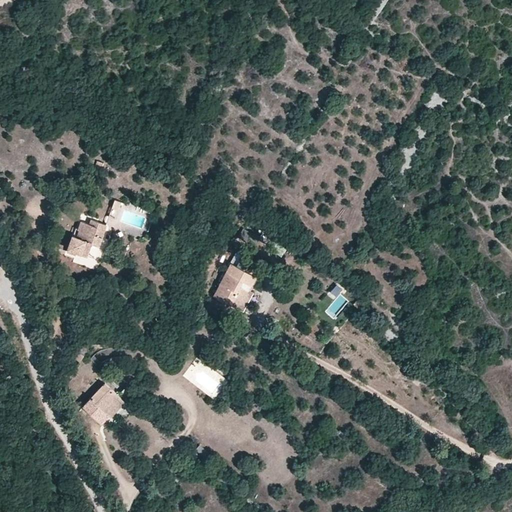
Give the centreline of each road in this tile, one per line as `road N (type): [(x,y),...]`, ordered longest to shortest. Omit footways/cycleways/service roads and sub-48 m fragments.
road 1 (track): [(0,290),(22,318),(56,415),(105,511)]
road 2 (track): [(511,461),(482,457),(303,352)]
